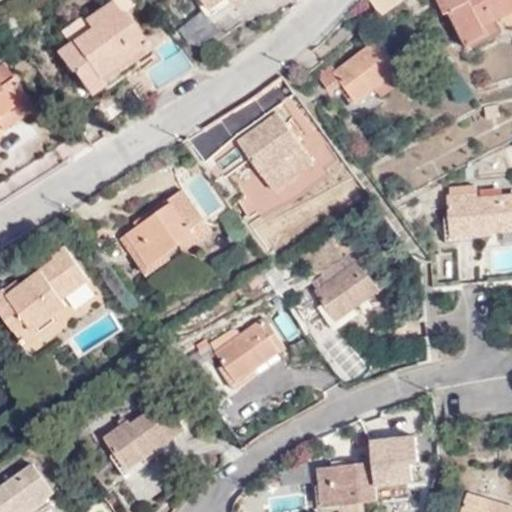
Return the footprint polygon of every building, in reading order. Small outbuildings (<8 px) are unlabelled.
[(96,74),(128,51),(138,65),(153,55),(123,13),(135,4),(132,0),(109,0),(83,18),(82,16),(61,31),(69,41),(56,50),(69,69),(71,68),(88,91),(102,82),(96,74)] [(399,0),(369,0),(381,15),(399,0)] [(511,0),(448,0),(468,35),(511,9),(511,0)] [(182,20),(186,37),(211,31),(207,13),(182,20)] [(398,65),(378,39),(337,70),(330,60),(317,69),(337,95),(349,86),(357,96),(398,65)] [(106,87),(138,65),(128,51),(96,74),(102,82),(106,87)] [(14,112),(29,101),(3,64),(0,65),(0,111),(9,105),(14,112)] [(130,109),(116,90),(92,107),(105,126),(130,109)] [(33,108),(29,101),(14,112),(9,105),(0,111),(0,126),(2,129),(33,108)] [(495,110),(495,102),(482,105),(483,111),(495,110)] [(276,111),(247,132),(262,152),(254,158),(271,182),(295,166),(300,175),(314,165),(276,111)] [(262,152),(247,132),(239,138),(254,158),(262,152)] [(278,191),(300,175),(295,166),(271,182),(278,191)] [(449,194),(453,232),(511,228),(511,191),(479,194),(477,180),(453,182),(453,194),(449,194)] [(195,242),(210,231),(183,191),(167,202),(170,207),(129,235),(139,249),(151,265),(190,239),(195,242)] [(212,234),(210,231),(195,242),(190,239),(151,265),(139,249),(132,254),(148,279),(212,234)] [(31,327),(55,311),(66,303),(62,297),(89,279),(66,245),(39,264),(42,269),(10,292),(5,286),(0,289),(0,309),(12,326),(24,318),(31,327)] [(381,290),(360,260),(317,289),(337,320),(381,290)] [(61,320),(55,311),(31,327),(24,318),(12,326),(25,345),(61,320)] [(280,351),(260,322),(215,352),(236,382),(280,351)] [(183,430),(162,402),(130,424),(127,420),(104,435),(126,469),(183,430)] [(323,504),(373,500),(373,495),(393,493),(390,456),(370,457),(370,463),(320,465),(323,504)] [(0,511),(24,511),(53,492),(31,461),(0,483),(0,511)] [(463,511),(511,511),(511,508),(469,494),(463,511)]
